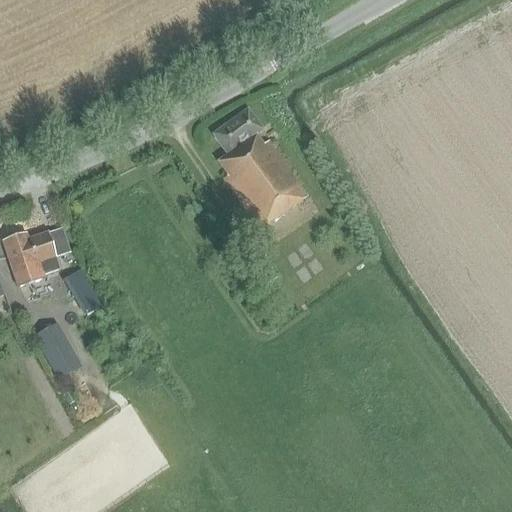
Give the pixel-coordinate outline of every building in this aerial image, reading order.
[(259,231),(306,198),(267,143),(262,146),(255,136),(262,132),(247,111),(212,136),(226,157),(217,163),(227,177),(223,180),(259,231)] [(2,243),(17,289),(44,280),(43,276),(59,270),(55,259),(69,254),(61,230),(47,234),(27,241),(25,235),(2,243)] [(266,260),(255,268),(267,286),(278,278),(266,260)] [(92,293),(75,303),(85,320),(102,309),(92,293)] [(81,369),(56,325),(33,339),(58,382),(81,369)] [(97,347),(85,330),(73,337),(85,355),(97,347)]
